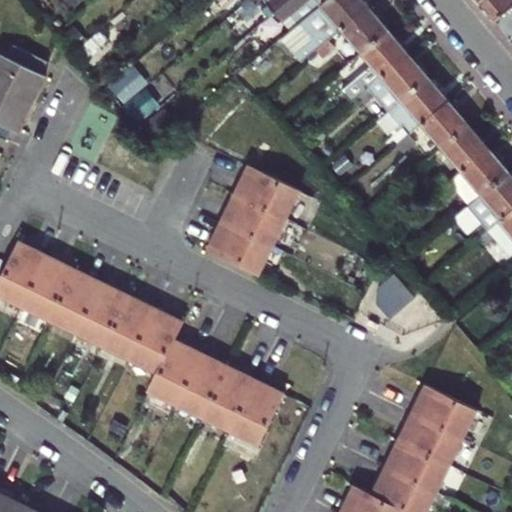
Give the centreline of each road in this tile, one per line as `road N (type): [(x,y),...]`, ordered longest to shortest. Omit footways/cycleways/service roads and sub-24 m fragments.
road 1 (residential): [(153,247),(363,350),(288,511)]
road 2 (residential): [(0,402),(149,511)]
road 3 (residential): [(23,182),(153,247)]
